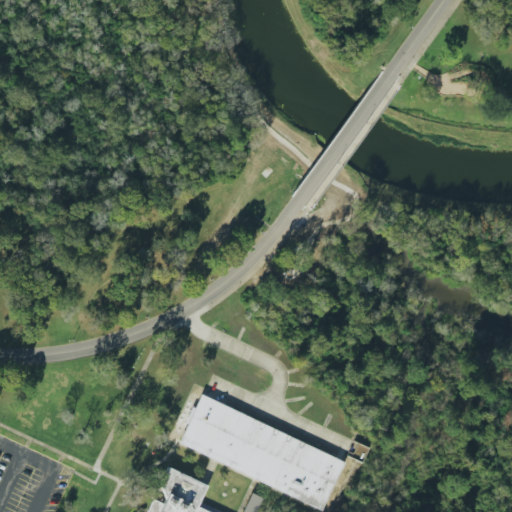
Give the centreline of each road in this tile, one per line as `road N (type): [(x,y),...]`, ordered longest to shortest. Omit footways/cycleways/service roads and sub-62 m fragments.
road 1 (residential): [(0,355),(110,341),(186,308),(249,263),(302,196)]
road 2 (residential): [(302,196),(384,80)]
